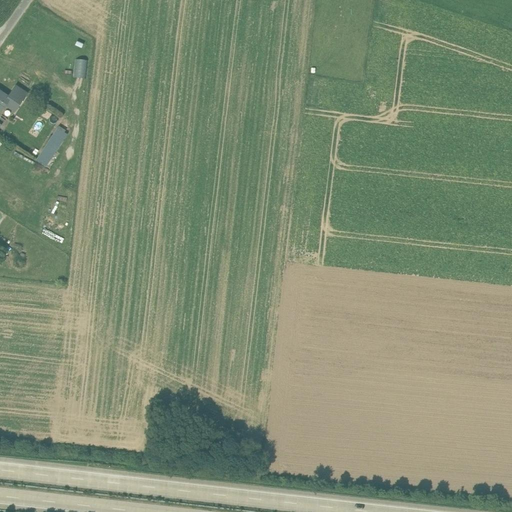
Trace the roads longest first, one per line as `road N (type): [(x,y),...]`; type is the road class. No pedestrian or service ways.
road 1 (motorway): [(380,511),(0,469)]
road 2 (motorway): [(0,496),(140,511)]
